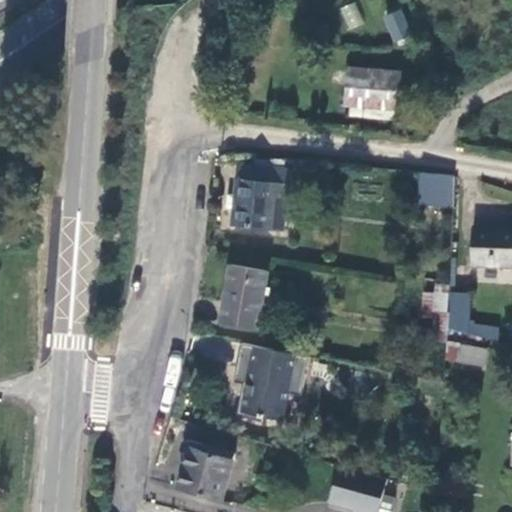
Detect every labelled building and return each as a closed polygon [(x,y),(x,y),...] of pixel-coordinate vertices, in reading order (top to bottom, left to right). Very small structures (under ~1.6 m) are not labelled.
[(354,1),(338,8),(348,31),(364,23),(354,1)] [(401,8),(382,15),(393,42),(412,35),(401,8)] [(399,75),(349,69),(345,107),(395,113),(399,75)] [(294,171),(241,165),(234,222),(272,228),(278,184),(290,186),(293,186),(294,171)] [(424,172),(420,203),(428,204),(430,194),(439,195),(442,174),(424,172)] [(290,186),(278,184),(272,228),(285,229),(290,186)] [(511,232),(475,226),(471,261),(511,268),(511,232)] [(259,329),(269,275),(232,266),(221,321),(259,329)] [(472,289),(450,288),(448,329),(500,333),(503,320),(473,316),(472,289)] [(421,311),(446,312),(447,291),(422,291),(421,311)] [(445,355),(483,362),(485,347),(446,340),(445,355)] [(241,384),(234,417),(259,423),(260,417),(280,421),(286,394),(299,397),(307,359),(240,344),(232,382),(241,384)] [(236,453),(206,444),(204,450),(189,446),(177,486),(222,499),(236,453)] [(366,511),(377,511),(387,478),(339,465),(329,501),(366,511)] [(436,492),(464,495),(465,481),(438,478),(436,492)]
